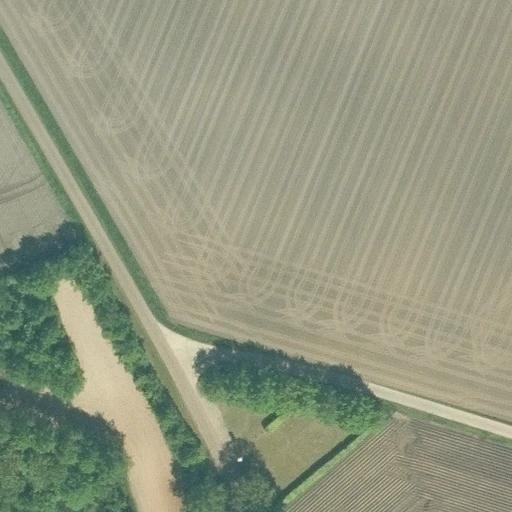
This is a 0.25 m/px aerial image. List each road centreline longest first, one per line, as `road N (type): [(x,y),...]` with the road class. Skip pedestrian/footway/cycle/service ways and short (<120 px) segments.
road 1 (unclassified): [(240,511),(204,407),(0,57)]
road 2 (track): [(511,436),(235,354),(173,357)]
